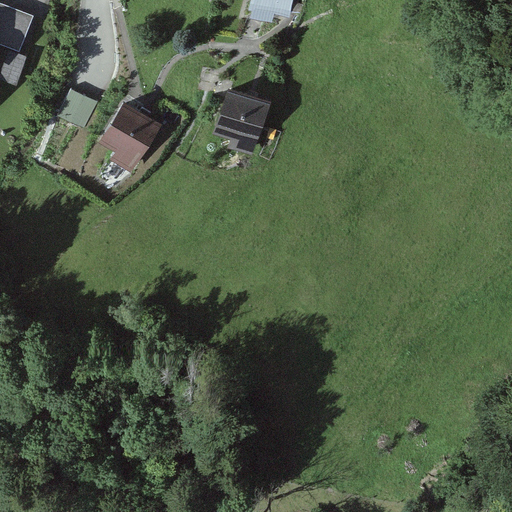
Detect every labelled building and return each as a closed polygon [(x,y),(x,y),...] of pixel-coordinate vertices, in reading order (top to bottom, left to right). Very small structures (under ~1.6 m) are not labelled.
[(292,0),(252,0),(250,10),(253,10),(251,19),(272,24),(275,13),(289,17),(292,0)] [(0,3),(0,43),(19,51),(34,17),(0,3)] [(31,58),(11,51),(0,80),(20,87),(31,58)] [(98,103),(71,89),(56,116),(84,130),(98,103)] [(270,103),(229,90),(215,134),(232,139),(229,149),(253,156),(270,103)] [(162,126),(125,103),(100,143),(115,153),(110,160),(132,173),(162,126)]
